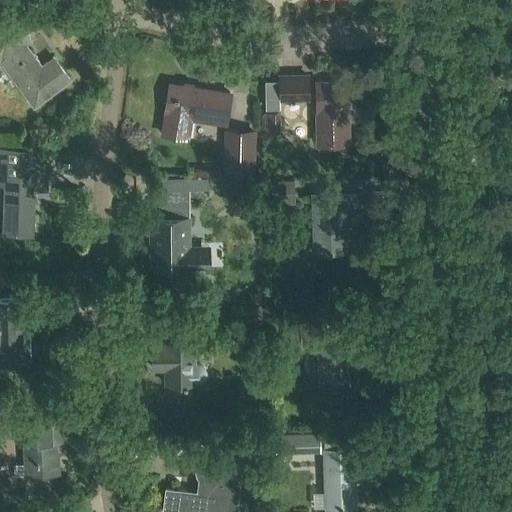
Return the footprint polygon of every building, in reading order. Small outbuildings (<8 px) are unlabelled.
[(271,0),(271,16),(292,17),(292,0),(271,0)] [(0,59),(34,105),(70,79),(53,56),(42,65),(25,43),(30,40),(23,30),(24,29),(14,16),(0,26),(0,59)] [(280,98),(307,97),(307,75),(279,76),(280,98)] [(316,145),(347,144),(346,81),(315,82),(316,145)] [(171,84),(165,118),(162,136),(191,141),(194,118),(226,123),(231,94),(171,84)] [(224,174),(256,175),(257,130),(226,129),(224,174)] [(0,186),(5,187),(3,234),(32,235),(34,191),(47,191),(48,164),(40,164),(41,153),(0,151),(0,186)] [(270,181),(270,194),(276,194),(277,206),(296,206),(295,179),(270,181)] [(239,205),(263,205),(264,184),(239,184),(239,205)] [(164,204),(189,204),(188,188),(164,188),(164,204)] [(342,193),(342,191),(311,192),(314,252),(344,251),(343,208),(362,207),(361,192),(342,193)] [(150,267),(180,267),(211,267),(211,246),(189,246),(189,217),(150,217),(150,267)] [(25,298),(25,296),(0,296),(0,358),(27,357),(26,319),(52,318),(51,297),(25,298)] [(165,369),(165,384),(196,383),(200,382),(202,382),(204,380),(205,379),(206,377),(207,374),(207,371),(206,368),(203,366),(200,365),(195,363),(195,346),(201,346),(200,316),(177,316),(177,342),(152,343),(153,369),(165,369)] [(325,334),(325,321),(300,322),(300,345),(317,345),(318,383),(347,382),(346,356),(348,356),(348,333),(325,334)] [(297,344),(297,323),(281,323),(282,344),(297,344)] [(0,418),(22,418),(22,401),(0,402),(0,418)] [(24,441),(25,464),(16,465),(16,475),(26,475),(26,474),(59,473),(57,440),(61,440),(60,420),(19,422),(20,441),(24,441)] [(321,431),(281,432),(275,432),(276,448),(322,447),(321,431)] [(196,475),(199,479),(198,493),(166,489),(163,511),(168,511),(235,511),(239,510),(244,466),(252,467),(255,449),(251,449),(253,438),(237,436),(235,448),(207,445),(206,459),(202,459),(202,460),(198,463),(196,467),(196,471),(196,475)] [(352,448),(352,447),(322,448),(325,507),(354,506),(352,464),(372,463),(372,448),(352,448)]
